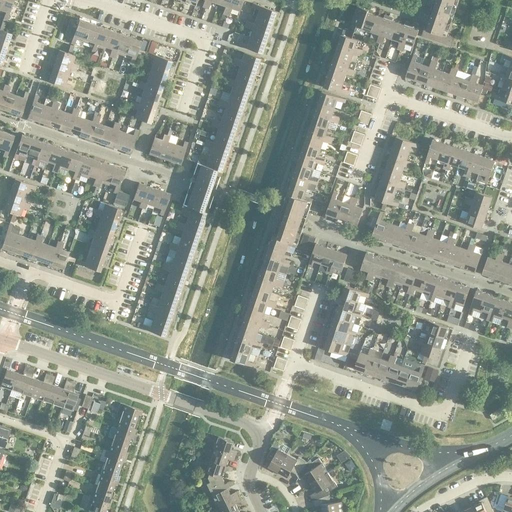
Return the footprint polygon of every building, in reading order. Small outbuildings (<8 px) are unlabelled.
[(13,0),(1,0),(0,5),(0,12),(5,14),(3,19),(7,20),(13,0)] [(207,0),(205,8),(208,9),(211,1),(218,4),(218,0),(207,0)] [(218,0),(218,4),(225,6),(222,14),(225,15),(230,0),(218,0)] [(230,0),(225,15),(228,16),(231,8),(239,11),(242,0),(230,0)] [(433,0),(429,15),(421,12),(419,18),(427,21),(421,36),(452,46),(455,38),(443,34),(445,28),(451,30),(453,22),(448,20),(452,7),(458,9),(460,2),(455,0),(454,0),(433,0)] [(258,9),(256,17),(272,22),(274,17),(277,18),(279,12),(252,3),(251,7),(258,9)] [(356,27),(362,28),(368,9),(357,6),(349,29),(355,31),(356,27)] [(373,11),(368,9),(362,28),(372,32),(378,16),(372,14),(373,11)] [(384,18),(378,16),(372,32),(379,34),(377,42),(380,43),(389,16),(384,15),(384,18)] [(393,18),(389,16),(380,43),(383,44),(385,36),(393,39),(398,23),(392,21),(393,18)] [(272,22),(256,17),(254,24),(246,21),(245,24),(272,33),(273,29),(270,28),(272,22)] [(76,39),(83,42),(89,23),(79,19),(71,43),(74,44),(76,39)] [(404,25),(398,23),(393,39),(400,41),(397,49),(400,50),(409,23),(405,22),(404,25)] [(100,27),(89,23),(83,42),(93,45),(100,27)] [(413,25),(409,23),(400,50),(403,51),(406,43),(413,46),(412,48),(412,49),(419,30),(412,27),(413,25)] [(272,33),(245,24),(244,27),(251,30),(249,37),(265,43),(267,37),(270,38),(272,33)] [(110,30),(100,27),(93,45),(91,50),(95,51),(96,46),(103,49),(110,30)] [(0,41),(8,44),(12,34),(3,31),(0,29),(0,41)] [(120,34),(110,30),(103,49),(110,51),(109,56),(112,57),(120,34)] [(344,30),(342,34),(340,41),(337,40),(335,44),(362,53),(363,50),(355,47),(358,40),(352,38),(354,33),(344,30)] [(130,37),(120,34),(112,57),(115,58),(117,53),(124,56),(130,37)] [(141,41),(130,37),(124,56),(131,58),(129,63),(133,65),(137,53),(138,49),(141,41)] [(265,43),(249,37),(247,44),(239,41),(238,45),(264,54),(266,49),(263,48),(265,43)] [(362,53),(335,44),(334,48),(337,49),(335,55),(351,61),(353,53),(361,56),(362,53)] [(59,50),(55,60),(77,68),(78,65),(72,63),(75,55),(71,54),(67,53),(59,50)] [(260,58),(241,51),(241,52),(244,53),(241,60),(234,58),(232,61),(259,70),(261,65),(258,64),(260,58)] [(154,59),(152,66),(171,72),(172,68),(169,67),(171,60),(148,52),(146,56),(154,59)] [(417,55),(413,54),(406,77),(416,80),(422,64),(415,62),(417,55)] [(356,63),(351,61),(335,55),(333,61),(330,60),(328,65),(355,73),(356,70),(354,70),(356,63)] [(77,68),(55,60),(52,71),(68,76),(70,69),(76,71),(77,68)] [(429,67),(422,64),(416,80),(426,84),(434,61),(431,60),(429,67)] [(259,70),(232,61),(231,64),(239,66),(237,73),(253,79),(255,73),(257,74),(259,70)] [(437,62),(434,61),(426,84),(437,87),(442,71),(435,69),(437,62)] [(355,74),(328,65),(327,69),(330,70),(328,76),(344,81),(346,74),(354,77),(355,74)] [(171,72),(152,66),(148,76),(164,81),(166,75),(169,76),(171,72)] [(449,74),(442,71),(437,87),(447,91),(455,68),(452,67),(449,74)] [(458,69),(455,68),(447,91),(457,94),(463,78),(456,76),(458,69)] [(511,69),(509,68),(506,75),(500,73),(499,76),(511,80),(511,69)] [(68,76),(52,71),(48,81),(69,89),(71,85),(65,83),(68,76)] [(253,79),(237,73),(234,80),(227,78),(226,81),(252,90),(254,86),(251,85),(253,79)] [(470,81),(463,78),(457,94),(467,98),(475,75),(472,74),(470,81)] [(478,76),(475,75),(467,98),(478,101),(484,86),(476,83),(478,76)] [(164,81),(148,76),(146,83),(140,81),(139,84),(164,93),(165,88),(162,87),(164,81)] [(344,81),(328,76),(326,81),(323,81),(321,86),(348,95),(348,94),(349,91),(341,88),(344,81)] [(511,80),(499,76),(498,79),(504,81),(502,88),(511,91),(511,80)] [(252,90),(226,81),(224,84),(232,87),(230,94),(246,99),(248,94),(251,95),(252,90)] [(493,86),(485,83),(483,89),(488,91),(491,92),(493,86)] [(164,93),(139,84),(138,88),(143,89),(141,97),(157,102),(159,96),(162,97),(164,93)] [(381,88),(370,84),(368,90),(379,93),(381,88)] [(11,87),(7,86),(0,107),(0,110),(3,112),(4,109),(10,111),(16,95),(9,92),(11,87)] [(209,93),(215,96),(218,90),(211,87),(209,93)] [(511,91),(502,88),(499,96),(493,93),(492,97),(511,103),(511,91)] [(346,99),(319,90),(318,95),(320,96),(318,102),(335,107),(337,100),(345,103),(346,99)] [(379,93),(368,90),(367,95),(377,98),(379,93)] [(23,97),(16,95),(10,111),(16,113),(15,116),(20,118),(28,93),(25,92),(23,97)] [(246,99),(230,94),(227,101),(220,98),(219,101),(245,111),(247,106),(244,105),(246,99)] [(38,96),(35,95),(26,120),(31,121),(32,119),(38,121),(43,104),(36,102),(38,96)] [(157,102),(141,97),(139,104),(133,102),(132,105),(157,113),(158,109),(155,108),(157,102)] [(50,107),(43,104),(38,121),(44,123),(43,125),(47,127),(56,102),(52,101),(50,107)] [(245,111),(219,101),(217,104),(225,107),(223,114),(239,120),(241,114),(244,115),(245,111)] [(59,103),(56,102),(47,127),(51,128),(52,126),(58,128),(64,111),(57,109),(59,103)] [(335,107),(318,102),(317,108),(314,107),(312,111),(339,120),(340,117),(332,115),(335,107)] [(157,113),(132,105),(131,108),(136,110),(134,117),(150,123),(152,116),(155,117),(157,113)] [(71,114),(64,111),(58,128),(64,130),(63,132),(67,134),(76,109),(73,108),(71,114)] [(79,110),(76,109),(67,134),(72,135),(73,133),(79,135),(84,118),(77,116),(79,110)] [(372,114),(361,110),(360,116),(370,119),(372,114)] [(339,120),(312,111),(311,115),(314,116),(312,122),(328,128),(330,121),(338,124),(339,120)] [(239,120),(223,114),(220,122),(213,119),(211,122),(238,131),(240,127),(237,126),(239,120)] [(91,121),(84,118),(79,135),(85,137),(84,140),(88,141),(97,116),(93,115),(91,121)] [(100,117),(97,116),(88,141),(93,143),(94,140),(99,142),(105,125),(98,123),(100,117)] [(370,119),(360,116),(358,121),(368,125),(370,119)] [(112,128),(105,125),(99,142),(105,144),(104,147),(109,148),(117,123),(114,122),(112,128)] [(238,131),(211,122),(210,125),(218,128),(216,135),(232,140),(234,135),(237,136),(238,131)] [(328,128),(312,122),(310,128),(307,127),(305,132),(332,141),(333,138),(325,135),(328,128)] [(120,124),(117,123),(109,148),(113,150),(114,147),(120,149),(125,133),(118,130),(120,124)] [(132,135),(125,133),(120,149),(126,151),(125,154),(130,155),(138,130),(134,129),(132,135)] [(205,131),(197,129),(195,136),(198,138),(200,134),(203,135),(205,131)] [(15,132),(10,130),(9,133),(3,131),(0,140),(0,148),(4,150),(2,156),(6,157),(15,132)] [(365,134),(354,131),(353,136),(363,140),(365,134)] [(332,141),(305,132),(304,136),(307,137),(305,143),(321,149),(323,141),(331,144),(332,141)] [(32,138),(21,134),(13,158),(17,159),(18,154),(25,157),(32,138)] [(162,140),(154,137),(148,153),(159,157),(166,136),(163,135),(162,140)] [(232,140),(216,135),(213,142),(205,140),(204,143),(231,152),(233,147),(230,146),(232,140)] [(169,137),(166,136),(159,157),(169,160),(175,144),(168,142),(169,137)] [(363,140),(353,136),(351,142),(361,145),(363,140)] [(396,136),(393,147),(409,153),(411,146),(418,148),(419,144),(396,136)] [(42,141),(32,138),(25,157),(32,159),(31,164),(34,165),(42,141)] [(431,157),(438,159),(444,143),(433,139),(425,162),(429,164),(431,157)] [(52,145),(42,141),(34,165),(37,166),(39,161),(46,164),(52,145)] [(182,146),(175,144),(169,160),(180,164),(187,143),(184,141),(182,146)] [(231,152),(204,143),(203,146),(211,148),(208,155),(225,161),(227,155),(230,156),(231,152)] [(321,149),(305,143),(303,149),(300,148),(298,152),(325,162),(326,159),(318,156),(321,149)] [(454,147),(444,143),(438,159),(445,162),(443,168),(446,169),(454,147)] [(63,148),(52,145),(46,164),(53,166),(51,171),(55,172),(63,148)] [(409,153),(393,147),(389,158),(412,165),(413,162),(406,160),(409,153)] [(464,150),(454,147),(446,169),(449,170),(451,164),(458,166),(464,150)] [(73,152),(63,148),(55,172),(58,173),(59,168),(67,171),(73,152)] [(474,154),(464,150),(458,166),(465,169),(463,175),(466,176),(474,154)] [(358,155),(347,151),(345,157),(356,160),(358,155)] [(83,155),(73,152),(67,171),(74,173),(72,178),(75,179),(83,155)] [(325,162),(298,152),(297,156),(300,157),(298,163),(314,169),(316,162),(324,165),(325,162)] [(484,157),(474,154),(466,176),(469,177),(472,171),(479,173),(484,157)] [(94,159),(83,155),(75,179),(78,180),(80,175),(87,178),(94,159)] [(225,161),(208,155),(206,163),(198,160),(196,163),(221,172),(224,173),(226,168),(223,167),(225,161)] [(356,160),(345,157),(344,162),(354,166),(356,160)] [(495,161),(484,157),(479,173),(486,176),(484,182),(487,184),(495,161)] [(500,157),(498,163),(505,165),(507,160),(500,157)] [(412,165),(389,158),(386,168),(402,173),(404,166),(411,168),(412,165)] [(104,162),(94,159),(87,178),(94,180),(92,185),(96,186),(104,162)] [(114,166),(104,162),(96,186),(99,187),(100,182),(108,185),(114,166)] [(221,172),(196,163),(193,174),(192,177),(191,180),(182,204),(207,212),(211,202),(213,195),(216,196),(218,190),(215,189),(216,185),(217,182),(221,172)] [(314,169),(298,163),(296,169),(293,169),(291,173),(318,182),(319,179),(311,176),(314,169)] [(125,170),(114,166),(108,185),(115,187),(113,192),(116,193),(117,191),(125,170)] [(402,173),(386,168),(382,178),(405,186),(406,183),(400,180),(402,173)] [(434,171),(432,177),(438,180),(440,173),(434,171)] [(318,182),(291,173),(290,177),(293,178),(291,184),(307,190),(309,183),(317,185),(318,182)] [(405,186),(382,178),(379,188),(395,194),(397,187),(404,189),(405,186)] [(36,186),(15,179),(11,190),(27,195),(30,188),(35,190),(36,186)] [(474,183),(468,181),(466,188),(472,190),(474,183)] [(149,187),(138,183),(133,198),(141,200),(139,206),(142,207),(149,187)] [(307,190),(291,184),(289,190),(286,189),(284,194),(287,195),(312,203),(313,199),(304,197),(307,190)] [(159,190),(149,187),(142,207),(145,208),(147,202),(154,205),(159,190)] [(395,194),(379,188),(375,199),(383,202),(381,209),(385,211),(387,203),(398,207),(399,203),(392,201),(395,194)] [(27,195),(11,190),(8,200),(29,207),(30,204),(25,202),(27,195)] [(170,194),(159,190),(154,205),(161,207),(159,212),(163,214),(170,194)] [(129,195),(117,191),(116,193),(117,193),(116,197),(128,201),(129,195)] [(334,191),(328,208),(326,214),(337,218),(342,201),(335,199),(337,192),(334,191)] [(466,197),(465,200),(488,208),(492,197),(476,192),(473,199),(466,197)] [(312,203),(287,195),(283,205),(282,208),(281,212),(279,211),(276,217),(279,218),(277,224),(273,235),(298,244),(301,234),(307,216),(308,213),(312,203)] [(128,201),(116,197),(114,203),(126,207),(128,201)] [(349,204),(342,201),(337,218),(347,221),(355,198),(352,197),(349,204)] [(358,199),(355,198),(347,221),(358,225),(364,206),(363,208),(355,206),(358,199)] [(29,207),(8,200),(4,211),(12,213),(16,215),(20,216),(23,208),(28,210),(29,207)] [(488,208),(465,200),(464,203),(471,205),(469,212),(485,218),(488,208)] [(96,209),(95,212),(120,220),(122,216),(119,215),(121,209),(105,203),(102,211),(96,209)] [(210,213),(207,212),(182,204),(181,207),(190,210),(187,217),(204,223),(206,217),(208,218),(210,213)] [(379,238),(378,241),(382,242),(389,223),(381,220),(384,213),(380,211),(372,235),(379,238)] [(120,220),(95,212),(94,215),(100,217),(98,224),(114,230),(116,224),(119,225),(120,220)] [(485,218),(469,212),(466,220),(459,217),(458,221),(481,228),(485,218)] [(204,223),(187,217),(185,224),(177,222),(176,225),(203,234),(204,229),(202,228),(204,223)] [(6,252),(11,253),(17,234),(10,232),(13,224),(9,223),(1,247),(7,249),(6,252)] [(399,226),(389,223),(382,242),(386,243),(387,240),(393,242),(399,226)] [(406,229),(399,226),(393,242),(399,245),(398,247),(403,249),(411,224),(408,223),(406,229)] [(13,224),(10,232),(17,234),(20,227),(13,224)] [(114,230),(98,224),(95,231),(89,229),(88,232),(113,241),(114,237),(112,236),(114,230)] [(414,225),(411,224),(403,249),(407,250),(408,247),(414,249),(419,233),(412,231),(414,225)] [(203,234),(176,225),(175,228),(183,230),(180,237),(197,243),(198,238),(201,239),(203,234)] [(426,236),(419,233),(414,249),(420,251),(419,254),(423,255),(431,231),(428,230),(426,236)] [(435,232),(431,231),(423,255),(427,257),(428,254),(434,256),(440,240),(433,238),(435,232)] [(113,241),(88,232),(87,235),(93,237),(91,245),(107,250),(109,244),(112,245),(113,241)] [(28,238),(17,234),(11,253),(15,255),(16,252),(22,254),(28,238)] [(35,240),(28,238),(22,254),(28,256),(27,259),(31,260),(40,235),(37,234),(35,240)] [(298,244),(273,235),(270,234),(269,239),(271,240),(270,246),(286,251),(295,254),(298,244)] [(305,234),(302,243),(312,247),(315,238),(305,234)] [(43,236),(40,235),(31,260),(35,262),(36,259),(42,261),(48,245),(41,242),(43,236)] [(197,243),(180,237),(178,245),(170,242),(169,245),(196,254),(197,250),(195,249),(197,243)] [(447,243),(440,240),(434,256),(440,258),(439,261),(444,262),(452,238),(449,237),(447,243)] [(455,239),(452,238),(444,262),(448,264),(449,261),(455,263),(460,247),(453,245),(455,239)] [(55,247),(48,245),(42,261),(48,263),(47,266),(52,267),(60,242),(57,241),(55,247)] [(63,244),(60,242),(52,267),(56,269),(57,266),(63,268),(66,260),(68,256),(69,252),(61,250),(63,244)] [(314,261),(321,263),(327,247),(316,244),(308,266),(312,267),(314,261)] [(467,250),(460,247),(455,263),(461,265),(460,268),(464,269),(473,245),(469,244),(467,250)] [(107,250),(91,245),(87,255),(106,261),(107,257),(105,256),(107,250)] [(196,254),(169,245),(168,248),(176,251),(173,258),(190,264),(192,258),(194,259),(196,254)] [(476,246),(473,245),(464,269),(468,271),(469,268),(476,270),(483,251),(482,251),(481,254),(474,252),(476,246)] [(286,251),(270,246),(268,251),(265,250),(263,255),(290,264),(291,261),(284,258),(286,251)] [(337,251),(327,247),(321,263),(319,269),(327,271),(326,272),(329,273),(337,251)] [(347,254),(337,251),(329,273),(332,274),(335,268),(342,270),(347,254)] [(377,256),(367,252),(360,271),(368,274),(366,278),(369,280),(377,256)] [(490,254),(489,254),(483,273),(489,275),(488,278),(492,279),(501,253),(498,252),(495,259),(489,257),(490,254)] [(504,254),(501,253),(492,279),(497,281),(498,278),(503,280),(509,264),(502,261),(504,254)] [(106,261),(87,255),(85,255),(84,255),(83,255),(82,255),(81,256),(80,257),(79,258),(79,259),(79,260),(77,259),(76,263),(100,271),(102,264),(104,265),(106,261)] [(290,264),(263,255),(262,259),(265,260),(263,266),(284,273),(286,266),(289,267),(290,264)] [(387,259),(377,256),(369,280),(372,281),(374,276),(381,278),(387,259)] [(190,264),(173,258),(171,265),(163,263),(162,266),(189,275),(190,270),(188,269),(190,264)] [(397,263),(387,259),(381,278),(388,281),(386,285),(389,287),(397,263)] [(408,266),(397,263),(389,287),(393,288),(394,283),(401,285),(408,266)] [(511,264),(509,264),(503,280),(509,282),(508,285),(511,285),(511,264)] [(189,275),(162,266),(161,269),(169,271),(166,279),(183,284),(185,278),(187,279),(189,275)] [(284,273),(263,266),(261,272),(258,271),(256,275),(283,284),(284,281),(281,280),(284,273)] [(418,270),(408,266),(401,285),(408,287),(407,292),(410,294),(418,270)] [(348,268),(346,274),(358,278),(360,272),(348,268)] [(428,273),(418,270),(410,294),(413,295),(415,290),(422,292),(428,273)] [(439,277),(428,273),(422,292),(420,297),(430,301),(439,277)] [(358,278),(346,274),(344,280),(355,284),(358,278)] [(283,284),(256,275),(255,280),(258,281),(256,286),(272,292),(274,285),(282,288),(283,284)] [(449,280),(439,277),(430,301),(434,302),(435,297),(442,299),(449,280)] [(183,284),(166,279),(164,286),(156,283),(155,286),(182,296),(183,291),(181,290),(183,284)] [(459,284),(449,280),(442,299),(449,302),(448,306),(451,308),(459,284)] [(470,287),(459,284),(451,308),(454,309),(456,304),(463,306),(462,309),(463,309),(470,287)] [(342,296),(361,302),(364,303),(366,296),(368,296),(369,293),(346,285),(342,296)] [(182,296),(155,286),(154,290),(161,292),(159,299),(176,305),(177,299),(180,300),(182,296)] [(272,292),(256,286),(254,292),(251,291),(249,296),(276,305),(277,302),(270,299),(272,292)] [(487,294),(477,290),(469,314),(472,315),(474,310),(481,312),(487,294)] [(498,297),(487,294),(481,312),(488,315),(486,320),(489,321),(498,297)] [(308,298),(298,295),(296,300),(307,304),(308,298)] [(276,305),(249,296),(248,300),(251,301),(249,307),(265,313),(267,305),(275,308),(276,305)] [(361,302),(342,296),(338,306),(362,314),(363,311),(358,309),(361,302)] [(508,301),(498,297),(489,321),(500,324),(501,319),(508,301)] [(176,305),(159,299),(157,306),(149,304),(148,307),(175,316),(176,311),(174,310),(176,305)] [(307,304),(296,300),(294,306),(305,309),(307,304)] [(511,321),(511,302),(508,301),(501,319),(509,322),(507,327),(510,328),(511,321)] [(362,314),(338,306),(335,317),(354,323),(356,316),(361,318),(362,314)] [(175,316),(148,307),(147,310),(154,313),(152,320),(168,325),(170,320),(173,321),(175,316)] [(265,313),(249,307),(247,313),(244,312),(242,316),(269,326),(270,323),(262,320),(265,313)] [(374,310),(371,317),(377,319),(380,312),(374,310)] [(302,319),(291,315),(289,321),(300,324),(302,319)] [(269,326),(242,316),(241,321),(244,322),(242,328),(258,333),(260,326),(268,329),(269,326)] [(354,323),(335,317),(331,327),(354,334),(355,335),(356,332),(351,330),(354,323)] [(448,327),(425,319),(424,323),(430,325),(428,332),(444,338),(448,327)] [(168,325),(152,320),(150,327),(142,324),(141,328),(168,337),(169,332),(166,331),(168,325)] [(300,324),(289,321),(288,326),(298,330),(300,324)] [(354,334),(331,327),(328,337),(351,345),(354,334)] [(258,333),(242,328),(240,333),(237,333),(236,337),(262,346),(263,343),(256,340),(258,333)] [(421,330),(419,337),(418,340),(441,348),(444,338),(428,332),(421,330)] [(295,339),(284,336),(282,342),(293,345),(295,339)] [(262,346),(236,337),(234,341),(237,342),(235,348),(251,354),(253,346),(261,349),(262,346)] [(351,345),(328,337),(324,348),(348,356),(349,352),(348,352),(351,345)] [(441,348),(418,340),(417,343),(423,346),(421,353),(425,355),(428,356),(437,359),(441,348)] [(293,345),(282,342),(280,347),(291,350),(293,345)] [(362,346),(360,352),(359,356),(358,359),(355,368),(361,370),(360,373),(365,374),(373,349),(362,346)] [(251,354),(235,348),(233,354),(230,353),(228,358),(255,367),(256,363),(249,361),(251,354)] [(383,353),(373,349),(365,374),(369,376),(370,373),(376,375),(381,359),(383,353)] [(388,361),(381,359),(376,375),(382,377),(381,380),(385,381),(394,356),(390,355),(388,361)] [(287,360),(277,356),(275,362),(286,365),(287,360)] [(397,357),(394,356),(385,381),(389,383),(390,380),(396,382),(402,366),(395,363),(397,357)] [(348,365),(353,367),(355,365),(357,361),(350,358),(348,365)] [(286,365),(275,362),(274,367),(284,371),(286,365)] [(419,372),(412,369),(405,388),(410,390),(411,387),(417,389),(425,365),(422,364),(419,372)] [(412,369),(402,366),(396,382),(402,384),(401,387),(405,388),(412,369)] [(428,366),(423,378),(434,382),(438,370),(428,366)] [(16,373),(6,369),(0,386),(11,389),(16,373)] [(27,376),(16,373),(11,389),(21,393),(27,376)] [(37,379),(27,376),(21,393),(31,396),(37,379)] [(47,383),(37,379),(31,396),(41,400),(47,383)] [(57,386),(47,383),(41,400),(52,403),(57,386)] [(68,390),(57,386),(52,403),(62,407),(68,390)] [(78,394),(68,390),(62,407),(72,411),(78,394)] [(92,397),(85,394),(81,406),(88,408),(92,397)] [(117,414),(120,416),(138,422),(142,410),(121,403),(117,414)] [(507,411),(504,406),(490,415),(493,420),(507,411)] [(138,422),(120,416),(116,427),(134,433),(138,422)] [(66,419),(63,429),(69,431),(73,422),(66,419)] [(10,429),(0,425),(0,445),(4,447),(10,429)] [(108,437),(113,439),(130,445),(134,433),(116,427),(112,426),(110,427),(107,436),(108,437)] [(234,442),(219,436),(217,442),(215,441),(212,447),(215,448),(238,456),(239,451),(232,448),(234,442)] [(272,447),(266,457),(272,460),(269,466),(278,471),(288,454),(292,447),(277,438),(272,447)] [(130,445),(113,439),(109,451),(126,456),(130,445)] [(238,456),(215,448),(211,460),(226,465),(228,458),(236,461),(238,456)] [(106,457),(105,462),(122,468),(126,456),(109,451),(106,450),(104,456),(106,457)] [(297,459),(288,454),(278,471),(288,477),(291,471),(296,474),(308,462),(299,457),(297,459)] [(328,472),(319,458),(312,462),(310,459),(308,462),(296,474),(300,479),(306,475),(311,483),(328,472)] [(234,467),(226,465),(211,460),(205,478),(222,476),(224,470),(228,471),(233,471),(234,467)] [(122,468),(105,462),(101,474),(118,480),(122,468)] [(338,486),(328,472),(311,483),(316,491),(310,495),(313,500),(329,495),(333,493),(331,491),(338,486)] [(118,480),(101,474),(97,485),(114,491),(118,480)] [(225,483),(222,476),(205,478),(213,495),(227,488),(235,484),(233,481),(229,481),(225,483)] [(114,491),(97,485),(93,497),(110,503),(114,491)] [(231,494),(227,488),(213,495),(216,500),(213,501),(216,507),(218,506),(240,495),(238,491),(231,494)] [(242,500),(240,495),(218,506),(221,511),(233,511),(238,510),(235,503),(242,500)] [(330,503),(329,495),(313,500),(314,506),(322,505),(322,511),(342,511),(342,501),(330,503)] [(90,503),(88,509),(87,511),(95,511),(96,511),(98,511),(107,511),(110,503),(93,497),(90,496),(88,503),(90,503)] [(503,511),(511,511),(511,497),(508,496),(503,511)] [(478,504),(472,507),(474,511),(491,511),(493,511),(487,497),(477,501),(478,504)]
